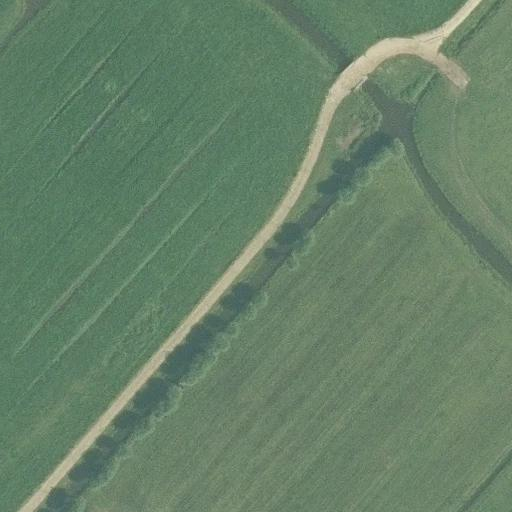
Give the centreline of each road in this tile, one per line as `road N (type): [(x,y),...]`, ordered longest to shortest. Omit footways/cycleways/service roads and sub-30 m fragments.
road 1 (track): [(20,511),(315,172),(346,71),(375,42),(411,35),(437,42),(474,0)]
road 2 (track): [(437,42),(461,66),(458,151),(481,203),(511,229)]
